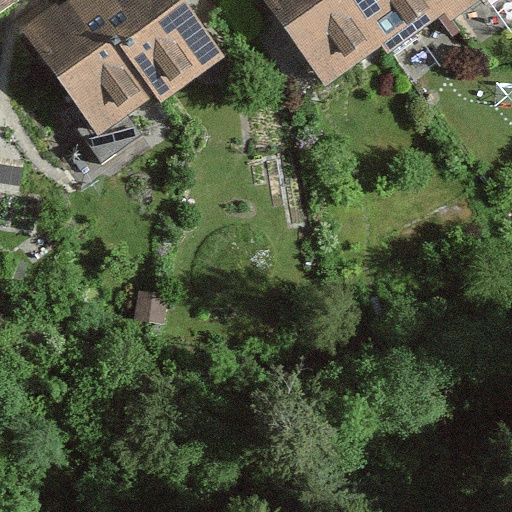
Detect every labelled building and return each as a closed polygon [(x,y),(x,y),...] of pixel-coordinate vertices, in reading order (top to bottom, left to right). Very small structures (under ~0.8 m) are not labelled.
[(0,0),(0,11),(14,0),(0,0)] [(89,8),(83,0),(80,0),(20,42),(91,145),(154,102),(89,8)] [(154,102),(159,110),(212,73),(161,0),(100,0),(89,8),(154,102)] [(386,62),(345,0),(250,0),(316,101),(358,74),(361,78),(386,62)] [(345,0),(386,62),(437,29),(417,0),(345,0)] [(417,0),(437,29),(441,36),(497,0),(417,0)]
